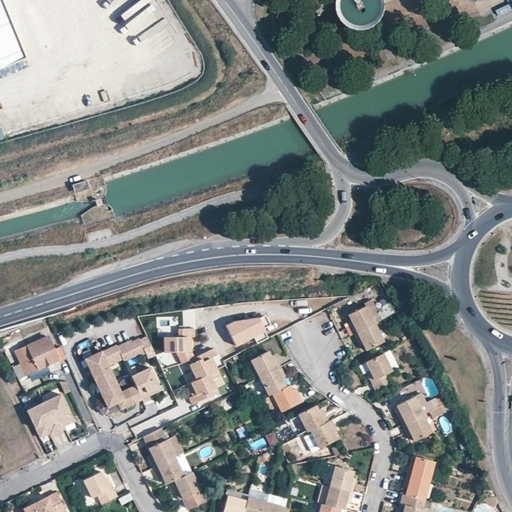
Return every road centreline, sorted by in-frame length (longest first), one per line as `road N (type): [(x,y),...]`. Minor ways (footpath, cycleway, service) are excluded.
road 1 (unknown): [(181,0),(214,53),(211,77),(0,166)]
road 2 (unclassified): [(286,89),(0,197)]
road 3 (secondary): [(0,317),(182,262),(253,254)]
road 4 (residential): [(151,511),(107,438),(0,491)]
road 5 (residential): [(313,339),(321,378),(381,434),(370,511)]
road 6 (secondary): [(335,161),(344,204),(332,229),(253,254)]
road 7 (secondary): [(253,254),(376,263)]
road 8 (tertiary): [(448,175),(421,170),(372,179),(335,161)]
